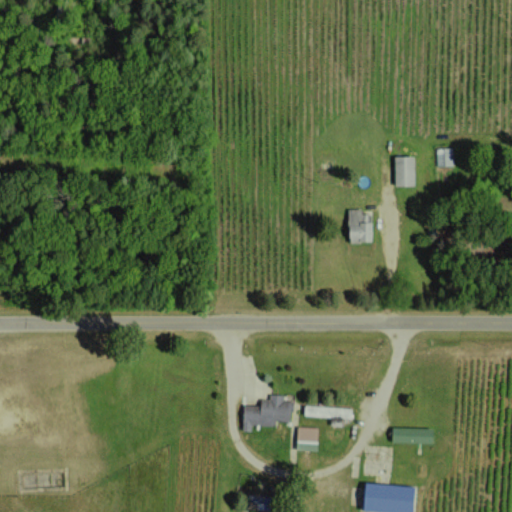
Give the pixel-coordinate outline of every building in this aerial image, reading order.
[(394,185),(414,185),(413,156),(393,156),(394,185)] [(360,208),(347,208),(346,240),(370,241),(371,213),(360,213),(360,208)] [(241,430),(250,430),(251,424),(272,425),(272,420),(291,420),(292,400),(283,399),(283,394),(269,394),(268,398),(259,398),(259,404),(242,404),(241,430)] [(352,407),(304,405),(303,414),(330,416),(330,424),(342,425),(342,418),(351,418),(352,407)] [(295,448),(316,449),(317,427),(296,426),(295,448)] [(431,442),(431,428),(390,427),(390,441),(431,442)]
